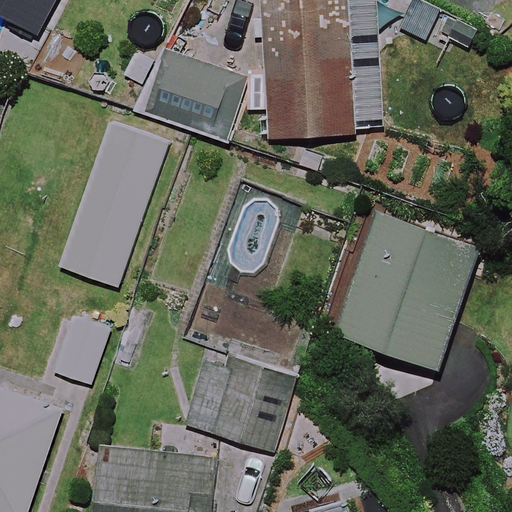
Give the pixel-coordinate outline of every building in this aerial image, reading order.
[(0,0),(0,12),(41,35),(60,0),(0,0)] [(266,0),(269,138),(383,136),(380,0),(266,0)] [(445,14),(421,0),(416,0),(401,26),(428,42),(445,14)] [(86,59),(44,47),(35,78),(76,90),(86,59)] [(250,78),(160,47),(138,111),(227,143),(250,78)] [(170,144),(113,125),(65,268),(122,287),(170,144)] [(449,236),(380,213),(339,334),(443,370),(485,249),(449,236)] [(112,328),(77,316),(58,373),(92,385),(112,328)] [(300,378),(206,352),(186,425),(280,451),(300,378)] [(30,511),(65,409),(0,387),(0,511),(30,511)] [(212,511),(217,461),(104,451),(98,511),(212,511)] [(356,511),(352,499),(307,511),(356,511)]
